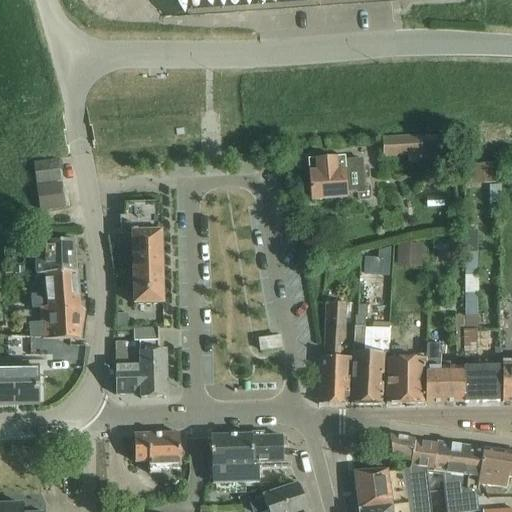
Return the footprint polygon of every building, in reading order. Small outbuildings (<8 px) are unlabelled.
[(420,164),(448,163),(447,148),(436,148),(435,138),(381,140),(382,159),(420,157),(420,164)] [(343,159),(307,162),(310,203),(346,200),(346,195),(352,194),(353,196),(361,195),(359,160),(343,161),(343,159)] [(37,186),(61,183),(58,161),(34,164),(37,186)] [(496,162),(472,163),(472,183),(497,182),(496,162)] [(39,188),(42,212),(64,209),(61,185),(39,188)] [(134,306),(163,305),(161,233),(160,233),(159,204),(124,205),(125,236),(132,235),(134,306)] [(326,222),(325,233),(337,233),(337,222),(326,222)] [(477,231),(464,231),(464,253),(477,253),(477,231)] [(35,275),(43,275),(44,281),(53,281),(53,275),(75,273),(74,241),(44,243),(35,243),(35,275)] [(395,245),(394,266),(419,267),(419,246),(395,245)] [(360,251),(360,267),(375,267),(375,251),(360,251)] [(32,312),(41,311),(79,308),(76,273),(75,273),(53,275),(53,281),(44,281),(46,296),(30,297),(32,312)] [(477,278),(464,278),(464,317),(464,342),(464,354),(477,354),(477,278)] [(324,306),(323,358),(318,358),(316,407),(347,407),(350,359),(337,359),(338,346),(340,346),(343,341),(344,305),(324,306)] [(353,320),(349,407),(380,406),(383,354),(386,354),(388,324),(373,324),(373,330),(363,330),(363,320),(365,320),(365,307),(356,307),(355,320),(353,320)] [(42,325),(34,325),(29,326),(29,334),(30,340),(43,341),(79,341),(84,313),(79,309),(79,308),(41,311),(42,325)] [(127,315),(116,316),(116,329),(128,329),(127,315)] [(457,317),(454,317),(454,342),(464,342),(464,317),(462,317),(457,317)] [(141,400),(143,400),(167,399),(165,353),(159,353),(158,330),(133,331),(134,344),(139,344),(140,369),(115,370),(116,397),(141,397),(141,400)] [(257,341),(259,352),(280,349),(278,338),(257,341)] [(425,361),(425,405),(463,404),(462,369),(448,369),(448,365),(439,365),(439,347),(426,347),(425,361)] [(386,361),(385,406),(425,405),(425,361),(423,361),(423,358),(411,357),(411,361),(405,361),(405,350),(392,350),(392,361),(386,361)] [(0,362),(0,405),(15,405),(15,403),(36,402),(36,405),(38,404),(37,369),(29,361),(0,362)] [(511,362),(501,363),(501,403),(511,403),(511,362)] [(462,369),(463,404),(498,404),(498,368),(462,369)] [(134,436),(135,462),(135,464),(148,464),(148,468),(180,467),(179,435),(134,436)] [(246,438),(247,485),(258,485),(257,466),(282,466),(281,439),(252,440),(252,437),(246,438)] [(212,486),(247,485),(246,438),(211,438),(212,486)] [(389,438),(392,458),(410,462),(409,469),(433,471),(435,446),(413,443),(413,441),(390,438),(389,438)] [(435,446),(433,471),(433,473),(465,478),(465,483),(466,483),(464,492),(474,493),(477,494),(477,490),(476,490),(477,489),(477,487),(476,487),(476,484),(482,452),(435,445),(435,446)] [(476,487),(477,487),(504,491),(506,481),(511,481),(511,456),(482,452),(476,484),(476,487)] [(352,474),(356,501),(412,493),(410,474),(406,473),(406,472),(352,474)] [(440,490),(436,511),(476,511),(475,494),(477,494),(474,493),(464,492),(466,483),(465,483),(465,478),(433,473),(433,474),(406,472),(406,473),(410,474),(412,493),(440,490)] [(266,511),(305,511),(297,486),(261,498),(261,499),(247,504),(250,511),(257,511),(265,510),(266,511)] [(356,501),(357,511),(436,511),(440,490),(412,493),(356,501)]
